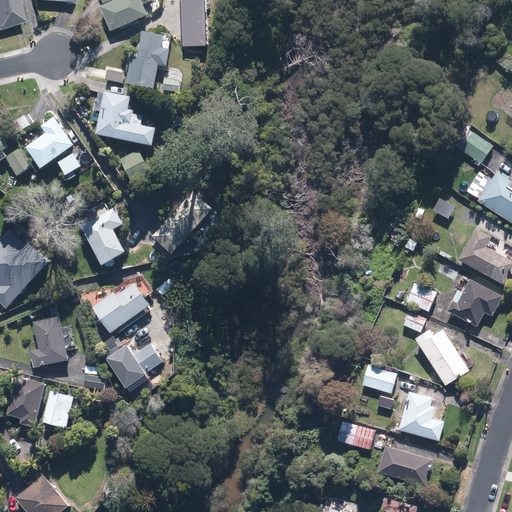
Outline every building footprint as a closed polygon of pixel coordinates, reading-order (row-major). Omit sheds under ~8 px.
[(0,0),(0,29),(27,23),(20,0),(0,0)] [(120,0),(105,6),(114,30),(153,14),(147,0),(120,0)] [(209,45),(207,0),(186,0),(187,10),(190,10),(190,16),(186,16),(187,46),(209,45)] [(131,82),(158,88),(163,65),(172,66),(176,49),(167,47),(170,35),(148,31),(143,57),(136,56),(131,82)] [(125,74),(109,71),(107,80),(124,83),(125,74)] [(167,89),(183,91),(184,80),(168,78),(167,89)] [(100,134),(158,145),(161,128),(146,125),(148,115),(137,113),(138,110),(132,109),(135,96),(109,91),(108,93),(102,92),(99,109),(104,110),(100,134)] [(16,122),(22,131),(33,124),(27,115),(16,122)] [(28,147),(43,168),(76,144),(56,117),(43,126),(48,132),(28,147)] [(7,150),(13,146),(0,124),(0,162),(9,157),(11,156),(7,150)] [(464,149),(483,163),(496,146),(476,132),(464,149)] [(24,148),(11,156),(9,157),(21,175),(27,183),(37,177),(31,168),(35,166),(24,148)] [(124,159),(136,181),(154,172),(142,149),(124,159)] [(58,162),(68,180),(76,175),(73,171),(81,166),(74,153),(58,162)] [(482,201),(511,220),(511,178),(501,171),(500,174),(488,166),(471,191),(483,199),(482,201)] [(156,237),(174,253),(216,208),(197,191),(156,237)] [(456,206),(441,197),(435,207),(450,216),(456,206)] [(81,227),(104,265),(127,251),(114,230),(123,224),(113,207),(81,227)] [(460,256),(504,281),(511,265),(511,257),(487,243),(492,233),(477,225),(460,256)] [(0,304),(5,309),(48,261),(11,227),(0,239),(0,304)] [(408,245),(415,249),(419,242),(411,239),(408,245)] [(447,308),(477,324),(485,309),(492,313),(502,294),(475,280),(478,273),(460,264),(459,267),(441,257),(434,268),(453,278),(456,273),(470,280),(465,289),(459,286),(452,298),(447,308)] [(165,268),(169,273),(173,269),(170,264),(165,268)] [(92,309),(111,334),(153,305),(147,297),(154,292),(140,272),(106,296),(108,298),(92,309)] [(409,301),(432,311),(441,292),(418,282),(409,301)] [(404,321),(421,329),(427,316),(410,308),(404,321)] [(29,353),(32,369),(68,362),(59,318),(32,324),(38,351),(29,353)] [(420,338),(449,385),(473,370),(448,330),(439,336),(434,329),(420,338)] [(152,372),(151,370),(166,360),(155,344),(140,354),(133,344),(124,350),(115,337),(104,344),(132,385),(152,372)] [(364,382),(392,390),(398,371),(370,363),(364,382)] [(172,375),(168,369),(161,374),(165,380),(172,375)] [(86,375),(84,387),(104,390),(106,378),(86,375)] [(19,423),(34,427),(45,384),(16,376),(6,414),(20,418),(19,423)] [(401,427),(441,438),(446,419),(434,416),(436,405),(432,404),(434,395),(412,389),(401,427)] [(43,423),(67,429),(76,398),(52,391),(43,423)] [(341,440),(373,449),(378,430),(346,421),(341,440)] [(381,470),(427,483),(434,458),(388,445),(381,470)] [(20,497),(32,511),(64,511),(74,505),(48,474),(20,497)] [(386,511),(414,511),(416,506),(384,498),(381,509),(387,510),(386,511)]
